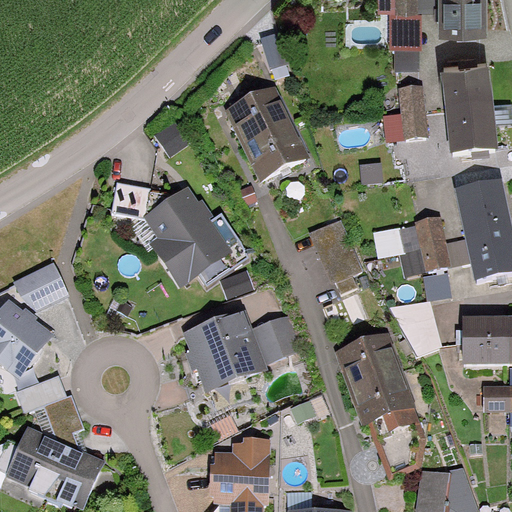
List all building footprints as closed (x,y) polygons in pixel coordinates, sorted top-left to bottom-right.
[(390,0),(391,13),(417,13),(429,12),(428,0),(390,0)] [(434,0),(436,35),(485,33),(483,0),(434,0)] [(417,13),(391,13),(384,13),(384,49),(392,50),(414,49),(417,49),(417,13)] [(414,49),(392,50),(393,76),(415,75),(414,49)] [(486,60),(438,64),(445,159),(494,155),(486,60)] [(396,117),(378,119),(381,149),(425,144),(419,89),(393,91),(396,117)] [(270,91),(226,112),(262,187),(307,166),(270,91)] [(175,292),(232,254),(186,188),(171,195),(163,190),(107,182),(104,215),(139,225),(129,230),(175,292)] [(511,225),(503,183),(457,193),(466,239),(511,229),(511,225)] [(341,221),(304,237),(328,290),(364,274),(341,221)] [(438,224),(395,232),(400,257),(406,283),(467,269),(462,244),(443,248),(438,224)] [(511,229),(466,239),(476,286),(511,278),(511,229)] [(395,232),(371,236),(376,261),(400,257),(395,232)] [(54,269),(19,285),(26,298),(31,296),(38,310),(67,296),(54,269)] [(429,305),(385,311),(414,361),(438,355),(429,305)] [(52,341),(10,310),(0,323),(0,363),(22,380),(52,341)] [(243,315),(182,337),(189,356),(183,358),(190,376),(196,374),(204,393),(300,359),(286,320),(249,333),(243,315)] [(511,322),(459,323),(460,371),(511,369),(511,322)] [(388,337),(334,356),(358,429),(366,426),(409,412),(413,410),(388,337)] [(511,389),(482,390),(481,414),(511,414),(511,389)] [(67,401),(29,415),(37,436),(75,453),(69,439),(81,435),(67,401)] [(409,412),(366,426),(385,482),(415,471),(420,440),(409,412)] [(37,436),(24,431),(16,449),(7,445),(0,459),(0,475),(2,476),(0,480),(0,483),(64,511),(80,511),(102,465),(75,453),(37,436)] [(228,459),(210,459),(210,471),(206,471),(205,509),(215,510),(226,510),(226,511),(264,511),(266,444),(240,444),(239,448),(228,448),(228,459)] [(441,476),(418,476),(412,511),(472,511),(453,456),(434,459),(441,476)]
